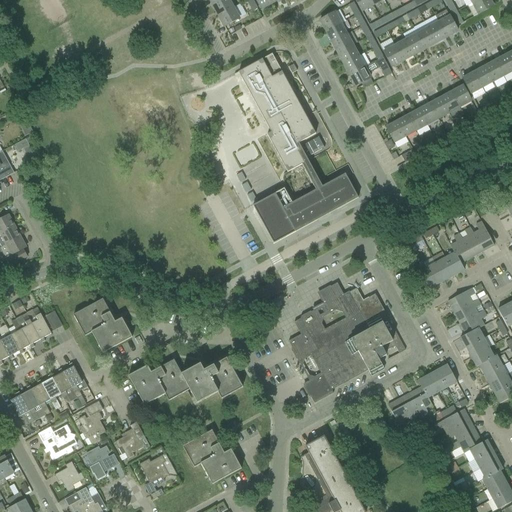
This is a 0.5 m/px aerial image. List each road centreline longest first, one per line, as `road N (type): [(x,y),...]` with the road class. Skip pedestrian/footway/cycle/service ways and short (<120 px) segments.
road 1 (residential): [(281,433),(411,364),(419,349),(405,318)]
road 2 (residential): [(354,124),(372,113),(370,99),(400,84),(410,90),(511,35)]
road 3 (residential): [(56,271),(225,306)]
road 4 (residential): [(498,440),(426,307)]
road 5 (residential): [(225,306),(359,242)]
road 6 (residential): [(102,376),(171,337),(234,335)]
road 7 (residential): [(0,386),(72,346),(93,382),(102,376)]
road 8 (residential): [(403,219),(511,161)]
